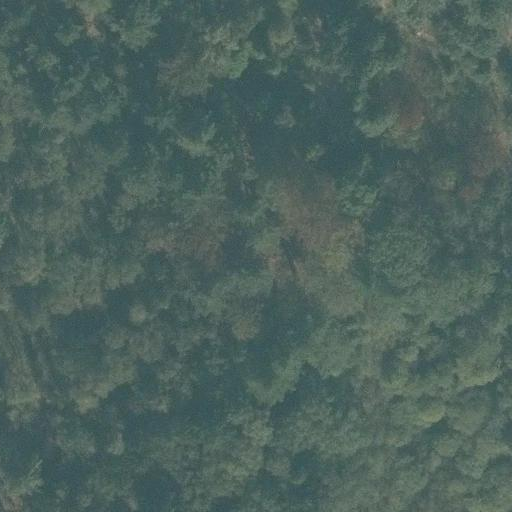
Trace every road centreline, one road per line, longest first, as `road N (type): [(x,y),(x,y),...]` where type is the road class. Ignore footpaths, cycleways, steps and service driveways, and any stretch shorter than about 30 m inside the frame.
road 1 (track): [(163,0),(397,241)]
road 2 (track): [(397,241),(511,355)]
